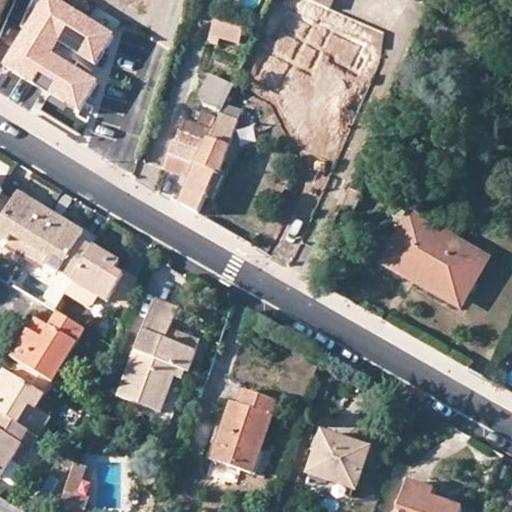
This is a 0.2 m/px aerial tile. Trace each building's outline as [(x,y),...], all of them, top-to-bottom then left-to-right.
[(0,0),(0,18),(9,0),(0,0)] [(57,0),(24,0),(24,1),(48,15),(57,0)] [(65,63),(59,59),(49,76),(109,114),(146,55),(91,19),(65,63)] [(245,27),(216,20),(212,35),(241,42),(245,27)] [(214,75),(204,97),(224,107),(234,84),(214,75)] [(189,121),(178,144),(202,155),(218,118),(204,111),(198,125),(189,121)] [(202,155),(178,144),(168,168),(191,179),(181,202),(201,214),(209,195),(215,198),(223,174),(219,172),(240,121),(221,113),(218,118),(202,155)] [(355,208),(363,192),(352,188),(345,204),(355,208)] [(11,210),(0,202),(0,238),(11,245),(14,238),(31,248),(52,214),(20,195),(11,210)] [(458,294),(481,251),(411,212),(382,263),(409,278),(414,268),(458,294)] [(85,234),(52,214),(31,248),(50,260),(46,266),(72,282),(93,249),(81,242),(85,234)] [(27,255),(31,248),(14,238),(11,245),(27,255)] [(94,247),(93,249),(72,282),(107,304),(112,297),(131,309),(140,282),(127,274),(125,278),(115,272),(121,263),(94,247)] [(27,255),(46,266),(50,260),(31,248),(27,255)] [(491,257),(481,251),(458,294),(414,268),(409,278),(463,309),(491,257)] [(166,342),(171,330),(179,309),(157,301),(120,399),(163,414),(176,378),(186,382),(197,353),(166,342)] [(86,331),(60,315),(51,329),(45,324),(38,338),(30,332),(13,359),(23,364),(48,379),(55,383),(86,331)] [(38,319),(30,332),(38,338),(45,324),(38,319)] [(201,341),(171,330),(166,342),(197,353),(201,341)] [(48,379),(23,364),(14,378),(6,373),(0,382),(0,414),(20,426),(31,407),(37,411),(46,397),(39,393),(48,379)] [(279,403),(245,392),(241,407),(232,404),(213,462),(254,475),(279,403)] [(26,430),(37,411),(31,407),(20,426),(26,430)] [(26,430),(20,426),(0,414),(0,478),(2,480),(22,446),(17,443),(26,430)] [(370,451),(324,434),(310,475),(356,491),(370,451)] [(77,464),(67,492),(78,497),(88,469),(77,464)] [(432,491),(428,490),(409,483),(399,511),(462,511),(463,511),(447,506),(429,499),(432,491)] [(430,486),(428,490),(432,491),(429,499),(447,506),(452,493),(430,486)] [(78,497),(67,492),(59,511),(84,511),(89,500),(78,497)]
